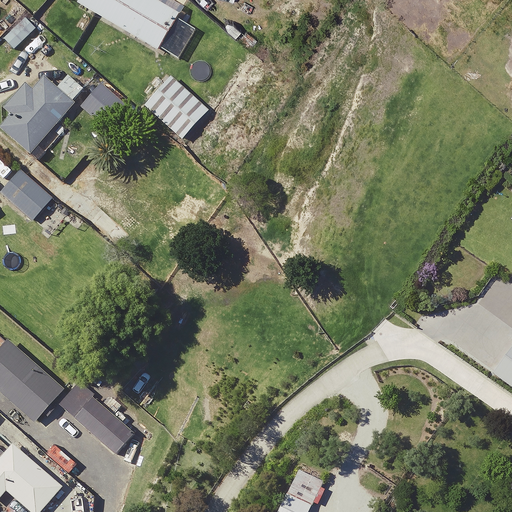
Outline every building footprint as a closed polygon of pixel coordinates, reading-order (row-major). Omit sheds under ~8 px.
[(180,14),(156,0),(78,0),(77,3),(158,51),(180,14)] [(16,49),(36,28),(26,18),(5,39),(16,49)] [(0,126),(0,128),(30,154),(75,103),(43,76),(32,88),(26,82),(3,108),(10,114),(0,126)] [(209,109),(170,76),(144,106),(183,140),(209,109)] [(126,105),(101,83),(81,107),(106,128),(126,105)] [(135,198),(171,157),(142,132),(94,186),(112,201),(124,188),(135,198)] [(53,198),(21,170),(1,192),(33,221),(53,198)] [(176,218),(149,195),(133,215),(160,238),(176,218)] [(0,392),(35,423),(66,387),(9,339),(0,349),(0,392)] [(511,347),(492,374),(511,388),(511,347)] [(77,381),(58,403),(119,455),(138,434),(77,381)] [(40,511),(63,486),(13,443),(5,452),(0,458),(0,498),(6,492),(30,511),(40,511)] [(299,470),(278,511),(310,511),(324,482),(299,470)]
